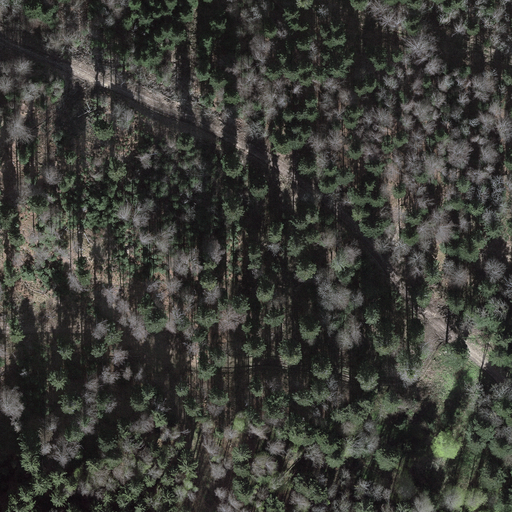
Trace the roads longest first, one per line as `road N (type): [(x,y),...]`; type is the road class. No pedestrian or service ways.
road 1 (track): [(0,37),(210,124),(283,165),(359,226),(413,301),(511,394)]
road 2 (track): [(511,60),(457,36),(386,24),(339,0)]
